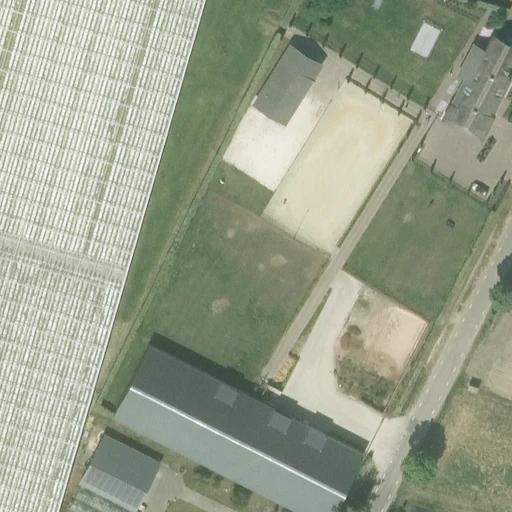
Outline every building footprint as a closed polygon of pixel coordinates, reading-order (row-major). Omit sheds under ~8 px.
[(0,0),(0,511),(55,511),(202,0),(0,0)] [(327,30),(315,53),(405,100),(417,77),(327,30)] [(444,120),(461,129),(479,138),(508,79),(503,77),(511,59),(511,45),(494,36),(486,52),(480,49),(444,120)] [(318,64),(291,47),(263,93),(290,110),(299,94),(301,95),(312,78),(310,77),(318,64)] [(396,312),(369,364),(395,378),(422,326),(396,312)] [(332,511),(362,453),(147,345),(111,416),(301,511),(332,511)] [(99,443),(67,507),(76,511),(134,511),(155,472),(99,443)]
